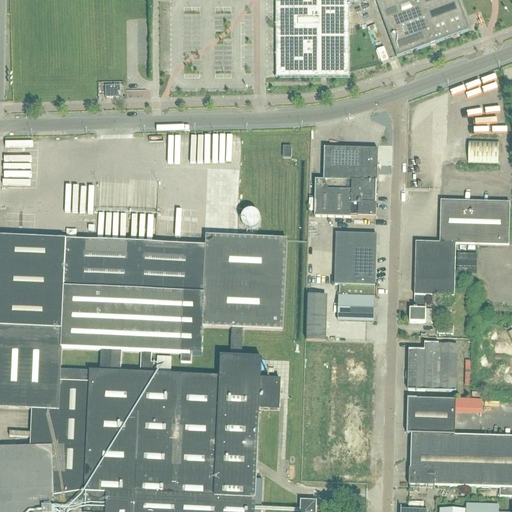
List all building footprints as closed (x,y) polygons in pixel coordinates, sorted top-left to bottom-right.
[(275,0),(276,79),(276,80),(349,79),(350,79),(349,78),(349,4),(359,0),(375,0),(397,58),(396,58),(397,59),(410,54),(469,32),(457,0),(275,0)] [(382,65),(388,62),(384,50),(377,53),(382,65)] [(121,99),(120,87),(105,87),(105,100),(121,99)] [(498,142),(469,141),(469,164),(498,164),(498,142)] [(292,149),(284,149),(283,160),(291,160),(292,149)] [(378,151),(325,150),(324,183),(315,182),(315,192),(315,219),(377,220),(377,207),(376,207),(377,192),(377,184),(378,151)] [(34,189),(34,172),(8,171),(7,188),(34,189)] [(59,215),(63,221),(85,207),(81,202),(59,215)] [(426,325),(426,324),(432,324),(432,312),(426,311),(426,298),(454,299),(456,247),(509,248),(510,205),(441,203),(440,245),(416,245),(414,310),(414,311),(410,311),(410,324),(426,325)] [(242,221),(241,222),(242,223),(242,224),(242,225),(243,226),(243,227),(244,228),(245,229),(246,230),(247,230),(248,231),(249,231),(250,231),(251,231),(253,231),(254,231),(255,230),(256,230),(257,229),(258,228),(258,227),(259,226),(260,225),(260,224),(260,223),(260,222),(260,221),(260,220),(260,218),(259,217),(258,216),(258,215),(257,215),(256,214),(255,213),(254,213),(253,213),(251,212),(250,212),(249,213),(248,213),(247,213),(246,214),(245,215),(244,215),(243,216),(243,217),(242,218),(242,220),(242,221)] [(153,239),(153,219),(149,219),(149,222),(143,222),(143,239),(153,239)] [(374,324),(375,300),(377,237),(320,235),(319,286),(340,286),(339,298),(338,323),(374,324)] [(0,511),(54,511),(54,509),(85,504),(84,511),(255,511),(260,412),(272,412),(279,413),(281,382),(272,382),(261,381),(262,361),(242,360),(243,331),(272,332),(283,333),(287,242),(272,242),(207,239),(207,248),(66,242),(0,238),(0,410),(39,412),(42,449),(0,450),(0,511)] [(307,343),(323,343),(324,298),(308,298),(307,343)] [(453,327),(438,327),(437,335),(453,336),(453,327)] [(425,353),(409,352),(408,392),(456,393),(457,346),(425,346),(425,353)] [(511,439),(455,438),(456,402),(408,400),(407,435),(412,436),(411,471),(410,471),(409,488),(435,488),(500,490),(500,498),(511,498),(511,439)] [(301,503),(300,511),(316,511),(317,503),(301,503)]
